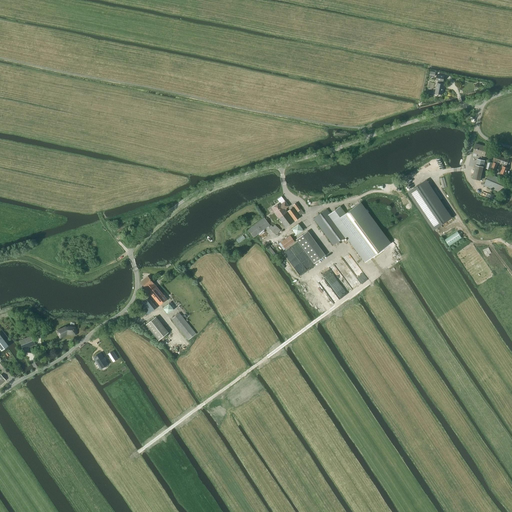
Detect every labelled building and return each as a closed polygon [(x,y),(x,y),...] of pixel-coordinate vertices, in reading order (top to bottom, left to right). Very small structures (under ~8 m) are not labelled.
[(443,81),(444,76),(437,75),(436,80),(438,80),(435,93),(442,94),(444,84),(441,84),(441,81),(443,81)] [(484,156),(487,147),(476,144),(473,153),(484,156)] [(492,163),(490,170),(495,171),(499,162),(502,164),(501,166),(502,166),(500,173),(506,175),(508,168),(506,167),(506,165),(509,159),(495,154),(492,163)] [(476,165),(472,179),(480,180),(483,167),(485,161),(477,159),(476,165)] [(502,193),(507,182),(489,174),(484,185),(502,193)] [(426,180),(409,191),(434,229),(450,218),(426,180)] [(288,206),(284,201),(280,204),(279,202),(271,208),(285,227),(293,221),(284,209),(288,206)] [(299,215),(303,212),(296,202),(292,205),(299,215)] [(339,206),(330,213),(347,235),(365,261),(389,243),(360,202),(345,213),(339,206)] [(294,221),(299,217),(292,207),(287,211),(294,221)] [(333,246),(347,235),(330,213),(327,208),(313,219),(333,246)] [(253,237),(269,225),(267,222),(265,219),(264,217),(248,230),(253,237)] [(271,225),(268,228),(271,230),(275,235),(280,230),(275,225),(273,227),(271,225)] [(325,255),(307,231),(295,239),(313,264),(325,255)] [(457,231),(445,240),(449,246),(462,238),(457,231)] [(280,242),(278,243),(283,250),(284,249),(294,242),(289,235),(280,242)] [(159,306),(166,300),(148,276),(140,282),(159,306)] [(141,307),(148,315),(156,308),(147,296),(140,302),(144,306),(141,307)] [(188,340),(196,334),(179,313),(171,319),(188,340)] [(158,341),(168,333),(156,317),(146,325),(158,341)] [(57,330),(57,331),(60,337),(66,334),(67,333),(67,334),(75,335),(76,330),(74,330),(75,327),(66,326),(57,330)] [(27,337),(19,341),(23,350),(31,347),(29,342),(33,340),(32,336),(27,337)] [(100,353),(93,357),(100,368),(107,364),(105,360),(104,357),(103,358),(100,353)]
